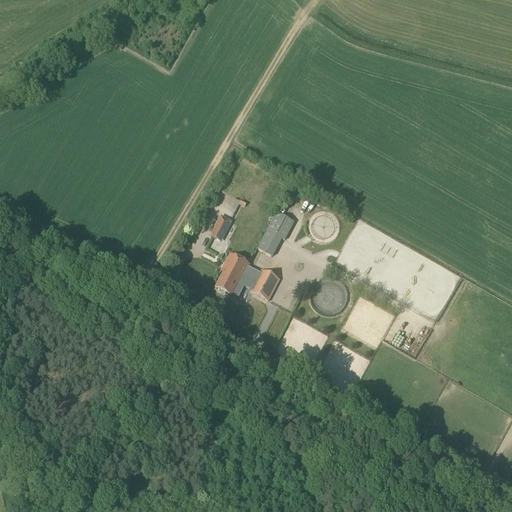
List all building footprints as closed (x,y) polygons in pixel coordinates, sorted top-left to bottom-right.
[(241,201),(238,206),(244,209),(247,204),(241,201)] [(284,242),(293,224),(275,214),(256,251),(272,259),(281,241),(284,242)] [(220,244),(231,223),(220,217),(209,238),(220,244)] [(256,282),(244,276),(249,266),(229,256),(219,275),(221,277),(215,290),(230,297),(236,285),(250,292),(249,294),(267,303),(278,282),(261,272),(256,282)] [(433,271),(428,281),(436,285),(441,276),(433,271)]
